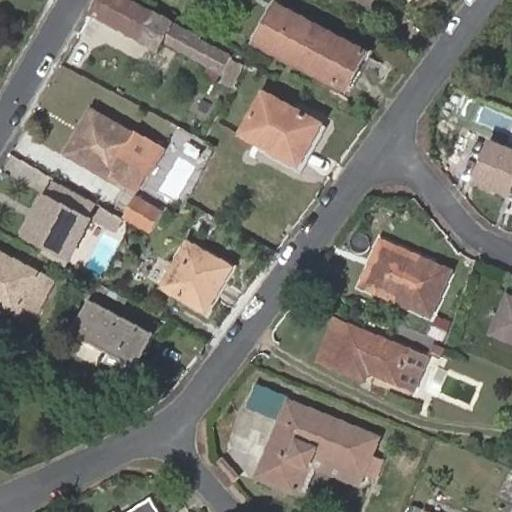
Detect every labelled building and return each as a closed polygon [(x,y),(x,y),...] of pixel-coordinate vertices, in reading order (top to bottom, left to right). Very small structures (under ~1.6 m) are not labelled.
[(157,47),(172,20),(133,0),(99,0),(93,12),(157,47)] [(329,82),(348,43),(272,3),(253,41),(329,82)] [(198,38),(173,25),(165,40),(190,54),(198,38)] [(228,54),(198,38),(190,54),(205,62),(199,73),(207,78),(213,67),(220,70),(228,54)] [(365,51),(348,43),(329,82),(344,90),(365,51)] [(298,164),(320,122),(264,89),(241,130),(267,145),(298,164)] [(136,135),(93,110),(70,151),(135,189),(145,171),(123,157),(136,135)] [(328,126),(320,122),(298,164),(267,145),(264,151),(300,172),(328,126)] [(511,150),(492,142),(478,177),(511,190),(511,150)] [(138,186),(127,209),(155,223),(167,201),(138,186)] [(89,215),(45,192),(23,233),(68,256),(89,215)] [(107,250),(115,255),(124,237),(116,233),(107,250)] [(124,237),(115,255),(134,265),(144,247),(124,237)] [(209,309),(233,266),(188,242),(164,287),(209,309)] [(382,267),(373,291),(434,315),(452,271),(383,243),(374,264),(382,267)] [(0,301),(16,310),(21,300),(34,306),(50,275),(0,248),(0,301)] [(365,288),(373,291),(382,267),(374,264),(365,288)] [(128,340),(139,345),(150,326),(88,294),(71,327),(106,346),(121,353),(128,340)] [(511,301),(507,299),(492,335),(511,343),(511,301)] [(349,332),(351,327),(337,321),(335,326),(349,332)] [(379,369),(377,375),(400,385),(401,383),(412,352),(413,351),(351,327),(349,332),(335,326),(323,355),(337,361),(335,368),(367,380),(369,373),(372,367),(379,369)] [(127,369),(139,345),(128,340),(121,353),(106,346),(101,356),(127,369)] [(428,358),(412,352),(401,383),(417,389),(428,358)] [(321,362),(335,368),(337,361),(323,355),(321,362)] [(369,373),(377,375),(379,369),(372,367),(369,373)] [(315,454),(322,456),(365,473),(373,454),(380,436),(350,425),(291,400),(262,472),(295,486),(304,461),(311,464),(315,454)] [(373,454),(365,473),(376,478),(384,458),(373,454)] [(158,511),(149,496),(120,511),(114,511),(113,509),(108,511),(158,511)]
